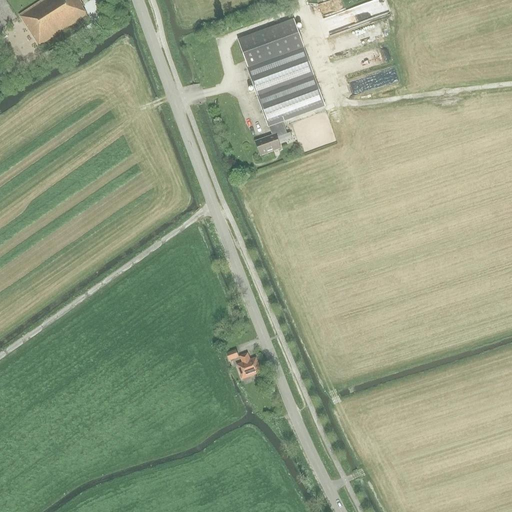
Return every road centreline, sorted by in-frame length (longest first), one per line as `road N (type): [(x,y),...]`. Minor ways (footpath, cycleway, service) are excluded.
road 1 (secondary): [(340,511),(297,423),(137,0)]
road 2 (track): [(333,106),(511,83)]
